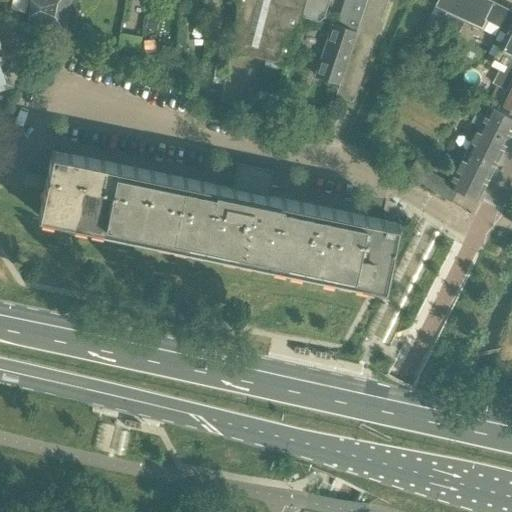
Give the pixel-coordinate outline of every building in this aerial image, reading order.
[(30,0),(27,18),(25,23),(58,39),(61,33),(69,0),(30,0)] [(234,0),(234,15),(228,51),(286,66),(296,30),(297,30),(301,16),(304,0),(234,0)] [(304,0),(301,16),(297,30),(302,31),(307,18),(318,23),(323,19),(328,0),(304,0)] [(366,0),(342,0),(334,28),(329,34),(315,76),(338,84),(340,84),(357,32),(356,32),(366,0)] [(340,84),(338,84),(335,96),(352,101),(359,87),(376,34),(377,33),(379,34),(383,23),(381,22),(387,0),(366,0),(356,32),(357,32),(340,84)] [(437,0),(421,33),(432,39),(446,11),(482,29),(487,19),(507,30),(511,20),(511,10),(495,2),(491,0),(437,0)] [(504,62),(493,84),(497,86),(505,90),(511,77),(511,20),(507,30),(494,57),(504,62)] [(120,38),(115,61),(132,65),(138,43),(120,38)] [(0,87),(11,84),(0,49),(0,87)] [(212,82),(202,81),(200,95),(220,98),(225,67),(214,66),(212,82)] [(497,86),(488,104),(497,108),(505,92),(505,90),(497,86)] [(497,108),(511,115),(511,95),(505,92),(497,108)] [(478,127),(506,141),(511,129),(511,119),(488,107),(484,115),(476,111),(471,122),(478,127)] [(478,127),(464,154),(492,169),(506,141),(478,127)] [(45,177),(37,217),(384,289),(398,224),(287,202),(267,198),(272,175),(236,168),(232,190),(50,152),(45,177)] [(447,187),(459,193),(475,202),(492,169),(464,154),(448,184),(447,187)] [(416,163),(409,176),(449,202),(453,204),(454,203),(455,201),(459,193),(447,187),(448,184),(431,172),(432,171),(416,163)]
